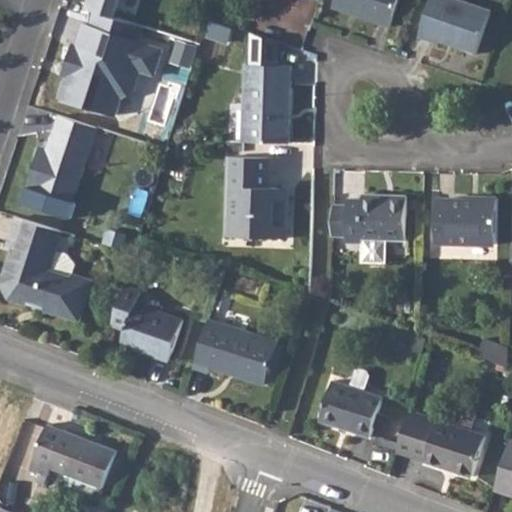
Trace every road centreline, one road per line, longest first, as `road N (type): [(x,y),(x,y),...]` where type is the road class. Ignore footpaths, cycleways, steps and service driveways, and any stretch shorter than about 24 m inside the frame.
road 1 (residential): [(277,454),(0,347)]
road 2 (residential): [(331,152),(336,59),(369,61),(464,161)]
road 3 (residential): [(429,511),(277,454)]
road 4 (residential): [(464,161),(331,152)]
